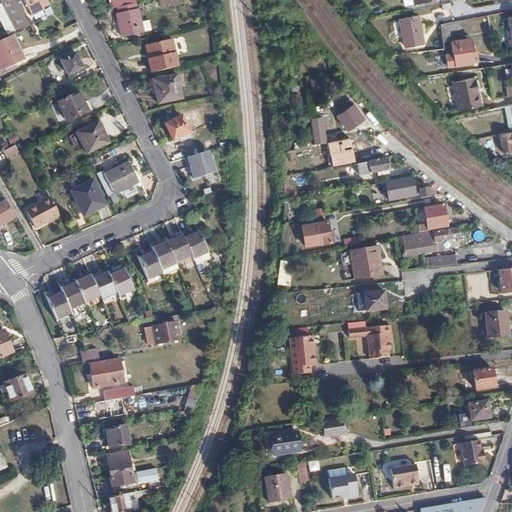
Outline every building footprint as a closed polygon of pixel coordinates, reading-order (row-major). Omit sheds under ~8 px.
[(30,26),(15,0),(0,0),(0,2),(2,7),(15,32),(30,26)] [(46,0),(23,0),(28,10),(32,17),(44,11),(42,8),(40,4),(47,0),(46,0)] [(40,4),(42,8),(49,5),(47,0),(40,4)] [(109,0),(112,8),(137,3),(135,0),(109,0)] [(0,23),(6,36),(15,32),(2,7),(0,7),(0,23)] [(136,36),(131,11),(111,16),(116,40),(136,36)] [(423,43),(418,16),(401,19),(405,45),(423,43)] [(461,28),(460,21),(453,23),(441,25),(442,41),(451,41),(449,29),(461,28)] [(11,35),(0,39),(0,68),(22,59),(11,35)] [(144,45),(148,74),(177,67),(172,39),(144,45)] [(452,54),(445,55),(447,66),(473,63),(471,52),(474,52),(472,39),(451,42),(452,54)] [(82,68),(74,53),(60,60),(68,75),(82,68)] [(183,100),(177,75),(153,80),(158,105),(183,100)] [(477,106),(474,78),(452,82),(456,109),(477,106)] [(67,122),(88,111),(79,92),(58,103),(67,122)] [(355,102),(350,101),(336,110),(346,129),(364,119),(355,102)] [(188,133),(179,117),(164,125),(172,141),(188,133)] [(108,142),(97,121),(76,132),(86,153),(108,142)] [(325,144),(322,124),(313,125),(316,145),(325,144)] [(511,135),(499,139),(504,159),(511,157),(511,135)] [(351,139),(328,143),(333,167),(356,162),(351,139)] [(18,152),(14,146),(4,152),(8,158),(18,152)] [(210,153),(184,159),(187,170),(190,169),(193,181),(215,175),(210,153)] [(388,170),(386,160),(355,165),(357,175),(376,173),(377,176),(386,174),(386,171),(388,170)] [(96,174),(107,196),(137,181),(127,163),(104,174),(102,171),(96,174)] [(420,195),(421,198),(435,196),(433,189),(429,189),(429,188),(419,189),(420,192),(412,193),(409,178),(384,183),(387,201),(413,197),(413,196),(420,195)] [(104,205),(91,179),(70,190),(83,216),(104,205)] [(36,229),(60,216),(50,199),(26,211),(36,229)] [(0,223),(15,215),(6,200),(0,203),(0,223)] [(445,226),(442,205),(427,208),(428,217),(417,219),(419,232),(432,230),(431,228),(445,226)] [(332,244),(328,222),(303,226),(306,247),(321,244),(321,246),(332,244)] [(422,233),(413,234),(414,238),(402,240),(405,256),(436,250),(435,242),(458,238),(457,229),(422,235),(422,233)] [(207,253),(197,230),(183,237),(181,232),(150,245),(151,250),(136,257),(146,279),(162,273),(160,269),(191,256),(193,259),(207,253)] [(349,239),(344,240),(345,246),(362,243),(361,237),(349,239)] [(355,278),(367,277),(373,276),(370,258),(373,258),(371,248),(350,252),(355,278)] [(431,268),(456,265),(455,256),(430,258),(431,268)] [(423,259),(424,269),(431,268),(430,258),(423,259)] [(286,286),(287,262),(277,262),(276,286),(286,286)] [(132,289),(123,266),(108,272),(106,269),(90,276),(89,272),(59,285),(61,289),(45,295),(55,319),(71,313),(69,308),(99,295),(101,299),(117,292),(118,295),(132,289)] [(493,270),(455,274),(456,282),(490,278),(490,274),(493,274),(493,270)] [(363,291),(364,304),(384,302),(383,289),(363,291)] [(481,302),(499,300),(498,294),(480,295),(481,302)] [(510,332),(510,310),(490,310),(490,332),(510,332)] [(178,338),(174,321),(152,325),(156,342),(178,338)] [(367,335),(369,358),(391,356),(389,341),(388,333),(391,333),(390,324),(348,329),(349,336),(367,335)] [(0,330),(0,354),(12,350),(4,329),(0,330)] [(315,365),(313,348),(309,348),(308,336),(289,338),(293,375),(310,373),(309,366),(315,365)] [(78,351),(81,364),(97,361),(94,348),(78,351)] [(118,358),(88,363),(90,374),(94,373),(96,386),(122,381),(118,358)] [(492,387),(490,369),(471,372),(474,390),(492,387)] [(32,393),(24,373),(2,382),(10,401),(32,393)] [(104,400),(120,397),(119,389),(103,391),(104,400)] [(193,410),(195,394),(186,393),(184,409),(193,410)] [(104,400),(95,402),(97,418),(123,413),(120,397),(104,400)] [(488,419),(486,402),(468,404),(470,421),(488,419)] [(0,424),(14,418),(12,412),(0,416),(0,424)] [(467,428),(466,415),(456,416),(457,429),(467,428)] [(342,434),(340,420),(318,424),(321,437),(342,434)] [(128,443),(125,424),(105,427),(108,446),(128,443)] [(301,450),(298,431),(271,436),(274,455),(301,450)] [(488,436),(488,435),(487,432),(460,436),(461,440),(488,436)] [(478,450),(477,441),(458,444),(461,467),(482,464),(480,450),(478,450)] [(105,453),(110,476),(131,472),(127,449),(105,453)] [(309,472),(319,470),(317,459),(307,461),(309,472)] [(304,462),(295,464),(298,482),(307,481),(304,462)] [(416,484),(414,464),(388,468),(391,488),(416,484)] [(345,492),(345,495),(355,493),(350,471),(325,475),(328,495),(339,493),(345,492)] [(136,479),(135,472),(131,472),(110,476),(112,485),(132,481),(132,480),(136,479)] [(289,498),(284,472),(262,476),(266,501),(289,498)] [(128,499),(128,492),(108,496),(111,511),(118,511),(136,508),(135,499),(128,499)] [(476,511),(481,499),(464,501),(419,511),(418,511),(476,511)]
